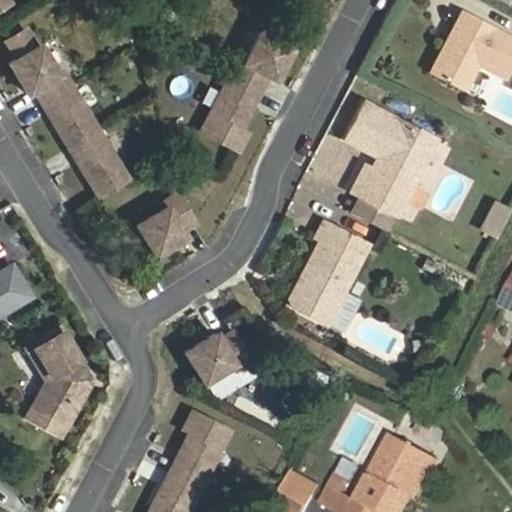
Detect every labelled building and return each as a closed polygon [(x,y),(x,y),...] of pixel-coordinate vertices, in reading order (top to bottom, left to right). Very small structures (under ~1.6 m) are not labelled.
[(0,0),(0,9),(8,4),(5,0),(0,0)] [(511,44),(467,21),(456,42),(461,44),(457,51),(453,49),(436,81),(470,100),(484,73),(511,87),(511,86),(511,44)] [(35,48),(24,30),(5,43),(15,60),(8,63),(28,95),(33,92),(41,104),(68,150),(97,197),(127,180),(63,73),(57,77),(38,47),(35,48)] [(200,133),(237,152),(247,132),(241,128),(260,91),(267,78),(274,80),(291,48),(259,33),(242,64),(237,61),(200,133)] [(461,44),(456,42),(453,49),(457,51),(461,44)] [(377,158),(370,170),(356,196),(359,197),(392,214),(394,216),(433,141),(362,104),(343,140),(377,158)] [(363,166),(349,192),(356,196),(370,170),(363,166)] [(165,207),(136,225),(153,257),(173,244),(183,238),(180,232),(194,224),(176,194),(163,202),(165,207)] [(359,197),(350,212),(384,230),(392,214),(359,197)] [(494,237),(508,211),(493,203),(479,229),(494,237)] [(318,241),(299,277),(304,280),(300,287),(293,290),(288,299),(290,307),(324,325),(365,246),(322,223),(314,239),(318,241)] [(511,268),(496,306),(511,312),(511,268)] [(0,315),(17,305),(9,291),(19,285),(11,272),(0,278),(0,315)] [(299,277),(293,290),(300,287),(304,280),(299,277)] [(19,285),(9,291),(17,305),(28,299),(19,285)] [(87,375),(61,333),(29,353),(49,387),(37,412),(71,430),(93,385),(87,382),(84,377),(87,375)] [(180,356),(200,385),(228,369),(232,375),(246,367),(228,336),(215,343),(211,337),(180,356)] [(93,385),(87,375),(84,377),(87,382),(93,385)] [(37,412),(30,426),(64,443),(71,430),(37,412)] [(184,511),(196,490),(226,433),(188,413),(178,434),(184,438),(145,511),(184,511)] [(437,423),(423,417),(417,431),(430,437),(437,423)] [(334,511),(387,511),(399,491),(410,497),(414,499),(426,476),(435,459),(394,436),(358,501),(344,493),(333,487),(323,506),(334,511)] [(441,462),(435,459),(426,476),(431,479),(441,462)] [(291,474),(287,483),(314,496),(318,487),(291,474)] [(333,487),(344,493),(349,482),(339,476),(333,487)] [(276,504),(292,511),(306,511),(314,496),(287,483),(276,504)] [(401,511),(410,497),(399,491),(387,511),(401,511)]
